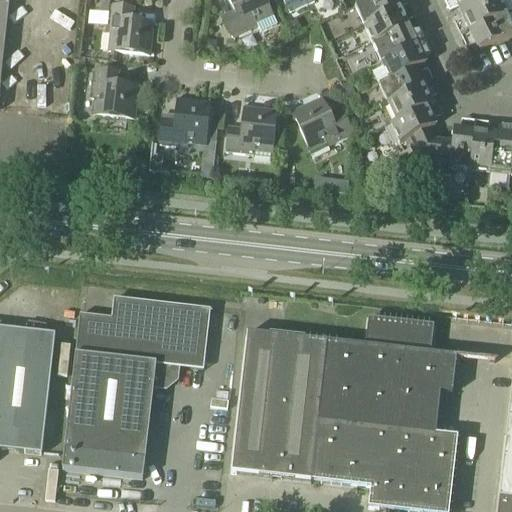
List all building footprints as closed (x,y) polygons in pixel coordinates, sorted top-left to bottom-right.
[(0,0),(0,85),(9,0),(0,0)] [(262,0),(227,0),(234,12),(222,18),(233,42),(258,30),(260,33),(276,26),(272,17),(271,17),(262,0)] [(282,0),(290,15),(315,3),(313,0),(282,0)] [(393,15),(386,0),(375,0),(355,9),(363,27),(393,15)] [(444,0),(443,1),(449,14),(459,9),(462,14),(491,0),(444,0)] [(476,29),(470,31),(506,16),(498,0),(491,0),(462,14),(462,15),(468,12),(476,29)] [(149,58),(153,26),(133,24),(135,11),(108,8),(105,36),(114,37),(113,53),(149,58)] [(363,27),(372,46),(401,32),(393,15),(363,27)] [(511,35),(511,28),(506,16),(470,31),(471,33),(477,30),(485,47),(478,50),(479,51),(511,35)] [(401,32),(372,46),(381,64),(427,42),(421,29),(410,34),(408,29),(401,32)] [(409,74),(425,66),(422,61),(433,55),(427,42),(381,64),(389,82),(409,74)] [(134,121),(138,90),(118,87),(119,75),(93,73),(90,100),(100,101),(98,117),(134,121)] [(379,109),(423,89),(423,88),(416,91),(409,74),(389,82),(379,87),(386,102),(378,106),(379,109)] [(380,111),(388,107),(396,123),(396,124),(420,112),(420,113),(432,108),(431,106),(425,109),(417,92),(423,89),(379,109),(380,111)] [(328,150),(352,138),(341,114),(329,120),(321,102),(292,115),(308,148),(314,161),(329,153),(328,150)] [(209,107),(177,103),(175,123),(163,121),(160,147),(187,151),(187,141),(216,144),(219,112),(209,111),(209,107)] [(271,160),(272,151),(276,114),(244,110),(242,130),(229,129),(226,155),(271,160)] [(431,163),(434,141),(420,113),(420,112),(396,124),(396,123),(390,126),(399,145),(409,140),(419,161),(431,163)] [(511,127),(502,126),(501,126),(500,138),(494,137),(490,176),(489,190),(494,190),(493,199),(502,200),(503,191),(508,192),(509,178),(511,155),(511,127)] [(434,141),(431,163),(449,165),(449,171),(469,174),(474,135),(473,135),(472,141),(462,140),(463,135),(453,134),(452,143),(434,141)] [(494,137),(493,137),(492,144),(487,143),(474,142),(475,135),(474,135),(469,174),(490,176),(494,137)] [(152,155),(150,167),(149,175),(161,176),(163,157),(155,156),(156,146),(152,146),(151,155),(152,155)] [(337,181),(336,196),(346,197),(348,182),(337,181)] [(447,197),(437,196),(436,204),(445,205),(446,205),(447,197)] [(203,372),(210,312),(113,301),(111,321),(79,317),(64,453),(61,473),(142,482),(145,463),(154,383),(160,383),(170,376),(171,369),(203,372)] [(318,424),(435,437),(440,395),(452,396),(456,359),(442,357),(430,356),(432,342),(433,328),(419,327),(410,325),(369,321),(365,349),(327,344),(318,424)] [(0,451),(42,455),(54,337),(0,331),(0,451)] [(327,344),(255,336),(247,335),(231,475),(370,491),(368,511),(378,511),(448,511),(457,440),(435,437),(318,424),(327,344)] [(511,511),(511,382),(497,511),(511,511)]
